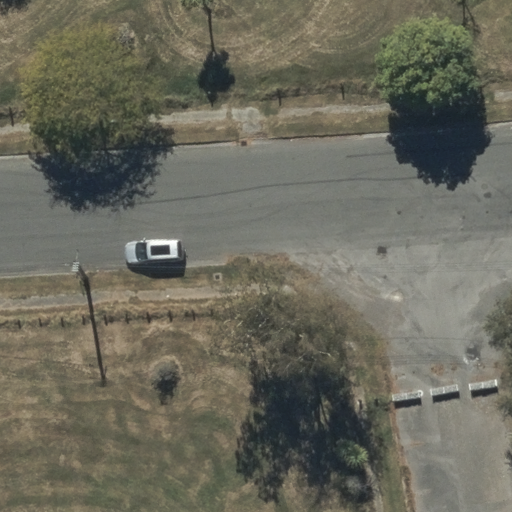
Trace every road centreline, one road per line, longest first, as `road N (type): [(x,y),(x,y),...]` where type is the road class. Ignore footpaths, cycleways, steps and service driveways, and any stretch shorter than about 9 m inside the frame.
road 1 (residential): [(0,217),(511,178)]
road 2 (track): [(480,511),(431,187)]
